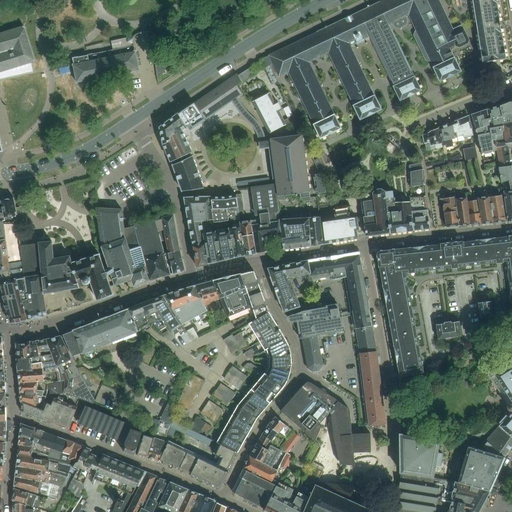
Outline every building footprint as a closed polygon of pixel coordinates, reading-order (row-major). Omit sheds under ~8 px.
[(360,119),(372,114),(381,109),(374,95),(350,46),(356,43),(357,44),(364,41),(363,39),(370,36),(394,86),(393,86),(400,100),(411,95),(421,90),(414,76),(389,24),(393,22),(395,26),(398,28),(405,25),(406,21),(405,17),(409,15),(416,31),(415,31),(414,35),(426,60),(429,61),(430,61),(434,67),(433,67),(440,81),(451,76),(461,71),(454,57),(454,58),(449,48),(455,45),(456,46),(459,47),(467,43),(469,40),(468,40),(463,29),(461,25),(453,29),(439,0),(438,0),(384,0),(380,2),(352,15),(344,19),(317,32),(268,55),(273,64),(279,77),(288,72),(314,124),(313,124),(320,139),(331,133),(341,128),(334,114),(309,62),(328,53),(354,105),(353,105),(360,119)] [(481,51),(480,51),(482,63),(506,59),(504,47),(501,29),(500,25),(500,22),(497,3),(496,0),(472,0),(475,18),(476,23),(481,51)] [(151,40),(153,50),(153,54),(158,81),(160,84),(207,54),(204,44),(207,43),(206,39),(203,40),(197,22),(151,36),(150,36),(151,40)] [(24,26),(0,33),(0,78),(32,70),(31,63),(35,61),(34,58),(33,59),(32,54),(31,51),(30,47),(28,41),(27,37),(26,34),(24,29),(25,29),(24,26)] [(139,70),(139,69),(138,69),(138,68),(135,52),(135,51),(134,51),(133,48),(133,47),(133,45),(132,45),(132,43),(127,42),(128,38),(127,38),(125,38),(120,39),(111,41),(113,50),(93,54),(92,54),(92,53),(92,54),(91,54),(88,55),(88,54),(88,55),(88,54),(87,54),(87,55),(78,57),(77,57),(76,57),(73,58),(73,57),(72,58),(73,58),(73,60),(73,61),(74,64),(73,64),(73,65),(73,66),(77,81),(77,82),(76,82),(77,83),(77,82),(78,82),(91,79),(92,79),(93,79),(92,78),(93,78),(122,72),(123,72),(123,73),(124,73),(124,72),(138,69),(138,70),(139,70)] [(264,68),(271,65),(273,64),(268,55),(260,60),(260,61),(264,68)] [(250,68),(238,76),(242,83),(254,75),(250,68)] [(174,116),(160,127),(163,143),(163,144),(165,148),(169,157),(171,162),(172,161),(173,161),(174,164),(176,163),(175,160),(191,152),(181,130),(187,127),(189,129),(198,123),(223,106),(232,100),(236,106),(239,103),(236,98),(242,93),(237,86),(242,83),(238,76),(238,75),(237,73),(229,78),(213,89),(203,96),(188,107),(187,107),(187,108),(178,114),(174,116)] [(269,93),(253,102),(257,111),(260,116),(269,133),(270,132),(276,130),(277,129),(285,125),(284,121),(283,120),(278,110),(281,108),(278,103),(275,104),(269,93)] [(511,100),(500,105),(502,115),(511,112),(511,100)] [(503,126),(503,124),(501,115),(500,105),(489,109),(486,110),(489,127),(492,127),(492,128),(503,126)] [(481,153),(492,151),(493,151),(489,127),(486,110),(472,115),(476,129),(481,153)] [(455,121),(454,121),(454,122),(456,134),(457,137),(463,135),(463,138),(466,137),(466,138),(470,137),(471,136),(472,135),(473,135),(472,128),(469,117),(469,116),(467,116),(460,119),(457,120),(455,121)] [(442,126),(438,128),(442,144),(442,146),(445,146),(446,148),(452,147),(451,140),(457,138),(457,137),(456,134),(454,122),(447,124),(445,125),(443,126),(442,126)] [(492,127),(489,127),(493,151),(506,148),(506,146),(506,143),(511,142),(511,122),(507,123),(503,124),(503,126),(492,128),(492,127)] [(431,133),(423,136),(424,143),(426,143),(427,146),(425,146),(426,151),(435,149),(434,145),(442,144),(438,128),(430,131),(431,133)] [(271,147),(271,148),(277,195),(284,194),(284,196),(299,194),(300,199),(305,198),(310,198),(309,192),(310,192),(307,176),(301,134),(292,136),(291,135),(280,136),(280,137),(270,138),(270,142),(266,142),(260,143),(260,148),(271,147)] [(384,139),(380,144),(390,153),(395,147),(384,139)] [(475,147),(470,148),(463,149),(464,153),(465,159),(465,160),(465,161),(473,160),(477,159),(475,147)] [(500,167),(509,166),(508,159),(509,159),(508,152),(507,152),(506,148),(493,151),(492,151),(494,163),(495,163),(499,163),(500,167)] [(327,177),(334,175),(330,167),(332,166),(328,158),(326,159),(323,152),(317,154),(327,177)] [(174,164),(173,165),(178,180),(182,190),(182,191),(190,190),(194,189),(195,189),(203,188),(193,160),(192,156),(176,163),(174,164)] [(461,162),(435,168),(439,183),(450,181),(451,182),(455,181),(455,179),(458,179),(464,177),(462,167),(461,162)] [(409,165),(409,172),(418,170),(423,169),(422,163),(421,163),(417,164),(409,165)] [(500,167),(499,167),(501,182),(506,181),(508,180),(511,179),(511,167),(511,165),(509,166),(500,167)] [(418,170),(409,172),(409,180),(409,186),(409,187),(414,186),(424,185),(423,169),(418,170)] [(319,174),(313,175),(315,186),(316,193),(321,193),(325,192),(325,193),(326,193),(325,185),(320,174),(319,174)] [(251,220),(251,221),(255,248),(256,252),(256,253),(266,251),(263,236),(274,234),(280,233),(279,219),(276,197),(274,185),(252,188),(255,215),(260,214),(260,219),(251,221),(251,220)] [(360,196),(361,202),(366,236),(390,233),(385,199),(386,198),(393,198),(392,191),(385,192),(385,191),(381,189),(375,189),(372,193),(372,195),(369,195),(367,193),(362,194),(360,196)] [(485,197),(477,198),(478,200),(482,224),(493,223),(487,192),(485,192),(485,197)] [(492,192),(488,192),(493,223),(505,222),(502,195),(493,197),(492,192)] [(212,197),(210,197),(214,223),(220,222),(228,221),(240,218),(239,215),(238,212),(238,210),(238,207),(237,205),(237,202),(237,200),(236,197),(236,195),(236,194),(229,196),(225,197),(212,197)] [(17,222),(16,219),(15,213),(16,213),(16,208),(15,202),(13,197),(1,200),(2,205),(5,221),(3,221),(3,223),(17,222)] [(198,197),(192,197),(184,197),(187,213),(189,226),(193,246),(205,243),(201,224),(201,222),(213,221),(213,224),(214,223),(210,197),(198,197)] [(427,209),(425,197),(420,197),(415,198),(409,198),(410,202),(412,218),(428,217),(427,209)] [(446,227),(459,225),(455,199),(454,197),(441,199),(443,211),(444,211),(446,227)] [(463,198),(455,199),(459,225),(459,226),(470,224),(469,219),(467,202),(466,197),(463,198)] [(389,228),(390,233),(413,230),(413,225),(412,218),(410,202),(395,202),(394,198),(393,198),(386,198),(389,228)] [(472,201),(467,202),(469,219),(470,224),(470,225),(482,224),(478,200),(472,201)] [(323,244),(340,241),(347,240),(357,238),(356,230),(358,230),(356,217),(345,219),(341,206),(329,209),(330,211),(325,212),(327,219),(329,219),(329,221),(320,223),(322,239),(323,244)] [(97,208),(96,208),(101,246),(104,256),(113,281),(115,285),(131,280),(134,286),(140,284),(149,281),(147,276),(144,265),(136,268),(134,263),(143,260),(141,253),(131,255),(125,238),(125,236),(125,233),(124,229),(122,209),(106,208),(97,208)] [(162,219),(155,221),(160,238),(162,238),(163,240),(165,239),(168,253),(175,251),(180,250),(179,247),(176,228),(173,215),(171,215),(162,218),(162,219)] [(314,217),(309,218),(310,246),(314,245),(322,244),(323,244),(322,239),(320,223),(320,217),(314,217)] [(413,225),(413,230),(430,229),(428,217),(412,218),(413,225)] [(283,249),(310,246),(309,218),(279,219),(280,233),(283,249)] [(251,220),(239,222),(240,225),(244,250),(245,255),(252,253),(256,253),(256,252),(255,248),(251,221),(251,220)] [(128,228),(124,229),(125,233),(125,236),(125,238),(131,255),(141,253),(143,260),(144,265),(147,276),(149,281),(155,279),(156,279),(156,278),(162,276),(163,277),(164,276),(170,274),(169,270),(164,254),(160,238),(155,221),(134,226),(132,226),(128,228)] [(208,263),(220,260),(216,233),(214,223),(213,224),(213,221),(201,222),(201,224),(205,243),(208,263)] [(234,257),(245,255),(244,250),(240,225),(228,227),(229,231),(234,257)] [(216,233),(220,260),(234,257),(229,231),(216,233)] [(401,376),(418,373),(422,372),(423,372),(404,273),(486,264),(506,262),(511,309),(511,235),(510,236),(509,236),(509,237),(508,237),(496,238),(495,238),(493,238),(492,238),(493,239),(478,240),(477,240),(476,240),(475,241),(464,242),(463,242),(463,241),(462,241),(457,242),(456,240),(455,241),(455,242),(448,243),(448,241),(447,241),(447,243),(442,243),(442,244),(440,244),(439,245),(429,246),(428,246),(426,246),(425,246),(411,248),(410,248),(409,248),(408,248),(395,250),(395,249),(394,250),(394,249),(393,249),(393,250),(382,251),(381,251),(380,251),(378,253),(377,255),(377,256),(377,257),(379,266),(379,267),(380,268),(383,284),(383,285),(383,286),(383,287),(386,304),(386,305),(386,306),(387,306),(387,307),(390,324),(390,325),(390,326),(391,327),(394,344),(394,345),(394,346),(394,347),(398,364),(397,364),(398,365),(397,365),(398,366),(398,367),(400,375),(399,375),(400,376),(401,376)] [(0,241),(0,272),(4,272),(10,271),(5,240),(0,241)] [(38,244),(42,276),(43,293),(44,293),(46,293),(49,292),(51,292),(50,292),(54,291),(54,292),(55,291),(58,291),(60,291),(60,290),(63,290),(65,290),(68,289),(70,289),(73,288),(75,288),(78,287),(78,288),(79,287),(92,285),(97,299),(113,294),(110,286),(109,282),(100,255),(72,263),(70,255),(54,258),(52,241),(38,242),(38,244)] [(205,243),(193,246),(197,266),(197,267),(208,263),(205,243)] [(47,315),(46,312),(43,293),(42,276),(38,244),(20,246),(24,278),(27,298),(22,301),(25,315),(26,319),(26,320),(28,319),(31,319),(32,319),(32,318),(34,318),(35,318),(37,318),(37,317),(40,317),(42,317),(42,316),(45,315),(45,316),(47,315)] [(175,251),(168,253),(172,269),(173,273),(184,270),(180,250),(175,251)] [(308,260),(311,276),(312,276),(313,283),(314,283),(322,282),(321,275),(323,274),(324,280),(331,279),(331,280),(333,280),(341,279),(342,278),(342,277),(346,277),(348,290),(354,329),(356,328),(356,329),(360,353),(369,425),(369,426),(385,424),(386,424),(378,365),(377,354),(376,351),(377,351),(376,351),(359,255),(309,262),(309,260),(308,260)] [(270,277),(276,292),(280,303),(281,303),(284,312),(284,311),(300,306),(289,278),(309,274),(310,276),(311,276),(308,260),(268,268),(271,277),(270,277)] [(252,307),(255,316),(256,319),(269,312),(254,271),(253,271),(241,274),(242,279),(245,288),(251,307),(252,307)] [(11,280),(9,272),(0,272),(0,279),(0,283),(10,323),(21,321),(25,320),(26,319),(25,315),(22,301),(27,298),(24,278),(11,280)] [(214,281),(213,281),(220,298),(220,299),(228,317),(241,311),(247,321),(255,316),(252,307),(251,307),(245,288),(242,279),(241,274),(231,277),(230,276),(224,278),(214,281)] [(220,299),(220,298),(213,281),(194,286),(204,306),(213,301),(220,299)] [(164,296),(182,324),(207,311),(204,306),(194,286),(181,290),(172,293),(164,296)] [(182,325),(163,296),(151,300),(166,325),(171,332),(179,326),(182,325)] [(151,300),(140,304),(143,308),(151,322),(153,326),(159,323),(162,328),(166,325),(151,300)] [(492,316),(490,302),(477,303),(479,318),(492,316)] [(144,326),(151,322),(143,308),(140,304),(136,306),(128,309),(130,314),(137,331),(139,331),(140,330),(139,329),(140,328),(144,326)] [(322,362),(317,335),(345,330),(341,311),(339,311),(338,304),(326,306),(326,307),(321,308),(301,311),(287,317),(301,338),(306,365),(308,368),(310,370),(316,374),(321,368),(322,366),(322,364),(322,362)] [(136,332),(128,309),(107,317),(94,322),(73,330),(73,331),(74,330),(82,352),(82,353),(107,343),(112,342),(136,332)] [(248,323),(254,333),(274,320),(269,312),(256,319),(248,323)] [(254,333),(259,341),(279,329),(274,320),(254,333)] [(461,336),(459,321),(435,325),(437,339),(461,336)] [(259,341),(265,350),(285,338),(279,329),(259,341)] [(74,330),(73,331),(63,335),(72,356),(82,352),(74,330)] [(137,331),(136,332),(140,341),(145,339),(139,331),(137,331)] [(233,336),(237,343),(244,339),(240,332),(233,336)] [(233,355),(241,349),(237,343),(231,334),(223,339),(233,355)] [(61,336),(46,339),(52,355),(55,362),(56,365),(58,365),(59,366),(60,369),(65,381),(64,389),(64,392),(64,393),(79,398),(80,399),(86,401),(88,397),(90,392),(85,383),(80,374),(79,373),(76,368),(72,359),(71,359),(61,336)] [(267,358),(291,354),(291,352),(290,350),(289,347),(289,346),(288,343),(287,341),(285,339),(285,338),(265,350),(267,358)] [(46,339),(38,341),(39,346),(40,351),(45,350),(45,356),(52,355),(46,339)] [(237,343),(241,349),(248,345),(244,339),(237,343)] [(38,341),(30,342),(31,343),(31,358),(41,357),(40,351),(39,346),(38,341)] [(31,343),(16,344),(17,359),(22,358),(31,358),(31,343)] [(251,358),(254,355),(250,349),(244,353),(247,358),(251,358)] [(267,366),(290,371),(291,369),(291,367),(291,365),(292,362),(291,360),(291,357),(291,355),(291,354),(267,358),(267,366)] [(22,358),(17,359),(18,370),(32,369),(32,363),(55,362),(52,355),(45,356),(41,357),(31,358),(22,358)] [(32,369),(18,370),(20,383),(37,382),(43,381),(43,380),(43,372),(56,371),(58,381),(65,381),(60,369),(59,366),(58,365),(56,365),(55,362),(32,363),(32,369)] [(250,372),(254,366),(251,363),(247,363),(244,368),(250,372)] [(511,363),(494,375),(511,402),(511,410),(499,425),(511,436),(511,363)] [(236,378),(241,372),(232,366),(224,379),(232,385),(236,378)] [(264,373),(284,387),(285,385),(286,383),(287,382),(288,379),(288,378),(289,376),(290,373),(290,371),(267,366),(264,373)] [(241,372),(236,378),(243,383),(247,376),(241,372)] [(264,373),(258,381),(277,395),(284,387),(264,373)] [(204,381),(190,374),(188,380),(193,382),(190,387),(187,393),(184,399),(181,405),(189,410),(204,381)] [(236,378),(232,385),(238,389),(243,383),(236,378)] [(65,381),(47,382),(48,390),(49,390),(50,394),(53,394),(63,394),(63,393),(64,393),(64,392),(64,389),(65,381)] [(258,381),(251,389),(270,403),(277,395),(258,381)] [(398,401),(424,382),(423,381),(415,382),(406,383),(406,384),(395,386),(396,388),(395,388),(395,389),(396,389),(396,391),(397,397),(397,399),(397,400),(398,402),(398,401)] [(37,382),(20,383),(20,392),(36,393),(36,395),(42,396),(43,391),(37,390),(37,382)] [(225,395),(229,389),(221,383),(212,396),(220,401),(225,395)] [(302,387),(281,410),(306,432),(309,435),(315,440),(321,426),(321,425),(321,426),(319,424),(329,412),(330,413),(331,414),(331,415),(331,416),(334,436),(340,464),(354,465),(353,452),(368,452),(370,452),(370,433),(352,434),(350,411),(349,410),(349,409),(348,408),(347,407),(344,405),(338,401),(326,394),(326,393),(326,391),(325,390),(324,389),(323,389),(322,389),(321,389),(320,389),(311,384),(309,383),(308,383),(307,383),(306,383),(306,384),(302,387)] [(235,393),(229,389),(225,395),(231,400),(235,393)] [(264,410),(270,403),(251,389),(244,397),(264,410)] [(36,393),(20,392),(21,401),(41,409),(44,402),(46,397),(42,396),(36,395),(36,393)] [(94,400),(90,392),(88,397),(86,401),(93,404),(94,400)] [(225,395),(220,401),(227,406),(231,400),(225,395)] [(257,418),(264,410),(244,397),(238,405),(257,418)] [(21,402),(21,412),(22,412),(33,417),(36,418),(45,421),(46,421),(55,424),(58,425),(68,429),(69,427),(70,425),(77,407),(54,398),(51,405),(45,402),(44,402),(41,409),(21,402)] [(200,413),(209,418),(213,412),(217,406),(209,400),(200,413)] [(168,403),(160,419),(171,423),(176,411),(176,410),(168,403)] [(238,405),(233,414),(252,427),(257,418),(238,405)] [(79,412),(80,412),(78,417),(80,418),(78,423),(79,424),(79,423),(84,425),(85,425),(89,427),(90,428),(90,427),(95,429),(94,430),(95,430),(100,432),(101,432),(106,434),(105,434),(106,435),(106,434),(111,436),(111,437),(112,437),(117,439),(116,440),(117,440),(122,428),(124,423),(124,422),(116,419),(115,419),(113,418),(108,416),(107,415),(107,416),(102,414),(102,413),(97,411),(96,411),(91,409),(91,408),(91,409),(86,407),(86,406),(85,406),(84,409),(81,408),(80,408),(80,409),(79,409),(79,410),(79,411),(79,412)] [(223,410),(217,406),(213,412),(219,416),(223,410)] [(213,412),(209,418),(215,423),(219,416),(213,412)] [(233,414),(228,422),(247,436),(252,427),(233,414)] [(201,429),(206,423),(197,417),(193,423),(201,429)] [(276,417),(268,425),(277,432),(284,438),(284,437),(285,437),(291,430),(285,424),(284,424),(282,422),(277,418),(276,417)] [(154,437),(147,458),(158,462),(165,441),(167,435),(168,435),(172,423),(171,423),(160,419),(159,420),(157,426),(156,430),(157,430),(154,437)] [(228,422),(223,431),(242,445),(247,436),(228,422)] [(208,433),(212,427),(206,423),(201,429),(208,433)] [(21,424),(19,436),(41,444),(44,432),(35,429),(21,424)] [(123,451),(135,454),(136,451),(140,438),(144,426),(139,425),(138,428),(132,426),(126,440),(123,450),(123,451)] [(268,425),(262,434),(271,441),(268,444),(270,445),(274,447),(276,448),(284,438),(277,432),(268,425)] [(511,436),(499,425),(478,449),(504,457),(511,445),(511,436)] [(216,442),(218,443),(238,452),(242,445),(223,431),(216,442)] [(44,432),(41,444),(44,445),(52,448),(53,448),(56,441),(58,437),(44,432)] [(299,436),(293,432),(282,448),(288,453),(299,436)] [(262,434),(257,444),(261,446),(267,450),(270,445),(268,444),(271,441),(262,434)] [(401,434),(400,434),(400,436),(400,447),(400,449),(400,457),(400,459),(401,470),(400,470),(401,472),(433,478),(435,466),(440,467),(442,454),(438,453),(439,441),(401,435),(401,434)] [(143,435),(142,439),(137,455),(147,458),(153,438),(143,435)] [(19,436),(19,445),(24,446),(32,447),(33,441),(19,436)] [(56,441),(53,448),(62,452),(65,445),(66,440),(58,437),(56,441)] [(65,445),(62,452),(70,455),(72,447),(74,443),(66,440),(65,445)] [(70,455),(68,463),(72,465),(74,465),(77,462),(78,462),(84,447),(74,443),(72,447),(70,455)] [(168,465),(177,447),(168,443),(158,462),(168,465)] [(238,452),(218,443),(220,444),(215,454),(222,458),(219,465),(229,470),(237,454),(238,452)] [(319,447),(312,443),(303,461),(310,465),(319,447)] [(257,444),(250,456),(254,458),(277,471),(280,465),(286,453),(281,450),(276,448),(274,447),(270,445),(267,450),(261,446),(257,444)] [(19,445),(18,455),(31,456),(32,447),(24,446),(19,445)] [(74,465),(72,468),(77,471),(73,478),(78,481),(89,453),(91,450),(84,447),(78,462),(77,462),(74,465)] [(177,447),(168,465),(176,468),(178,469),(186,452),(177,447)] [(461,470),(457,481),(457,482),(485,489),(489,491),(489,490),(490,490),(504,457),(478,449),(467,447),(464,458),(460,457),(456,469),(461,470)] [(178,469),(191,475),(220,489),(228,472),(186,452),(178,469)] [(89,453),(78,481),(84,484),(89,472),(91,467),(97,470),(101,459),(95,457),(96,456),(89,453)] [(96,472),(93,478),(102,481),(111,458),(103,454),(101,459),(97,470),(96,472)] [(292,457),(286,454),(280,466),(286,469),(292,457)] [(18,455),(17,466),(22,467),(48,472),(67,477),(72,465),(67,464),(49,460),(31,457),(18,455)] [(250,456),(243,468),(247,471),(271,483),(277,486),(279,483),(273,479),(277,471),(254,458),(250,456)] [(111,458),(102,481),(110,484),(119,461),(111,458)] [(119,461),(110,484),(117,487),(127,464),(119,461)] [(314,462),(312,466),(323,471),(325,467),(314,462)] [(127,464),(117,487),(125,490),(135,467),(127,464)] [(17,466),(15,477),(51,484),(63,486),(67,477),(48,472),(22,467),(17,466)] [(135,467),(125,490),(128,492),(132,493),(135,488),(136,488),(144,471),(135,467)] [(240,477),(232,492),(238,495),(238,494),(259,505),(264,508),(264,510),(272,494),(273,495),(277,486),(271,483),(247,471),(243,468),(244,469),(240,477)] [(321,472),(316,469),(311,481),(316,483),(321,472)] [(138,511),(157,476),(147,472),(135,495),(126,511),(138,511)] [(401,473),(401,511),(440,511),(441,511),(446,511),(448,510),(449,510),(449,509),(452,497),(451,497),(455,481),(457,482),(457,481),(433,478),(401,472),(400,472),(401,472),(401,473)] [(157,476),(138,511),(155,511),(171,482),(170,482),(168,481),(157,476)] [(15,477),(14,486),(48,497),(51,484),(15,477)] [(72,478),(67,490),(80,498),(82,495),(83,495),(84,494),(84,493),(84,485),(84,484),(78,481),(73,478),(72,478)] [(489,491),(485,489),(457,482),(455,481),(451,497),(452,497),(449,509),(463,511),(478,511),(489,491)] [(171,482),(155,511),(177,511),(186,494),(188,489),(171,482)] [(353,502),(355,484),(343,484),(339,483),(318,482),(316,485),(311,498),(304,511),(373,511),(368,509),(353,502)] [(264,510),(264,511),(266,511),(304,511),(311,498),(299,492),(296,496),(291,494),(293,490),(288,488),(289,487),(279,483),(277,486),(273,495),(272,494),(264,510)] [(14,488),(13,500),(26,504),(37,509),(38,509),(42,497),(15,488),(14,488)] [(186,494),(177,511),(190,511),(196,498),(198,494),(188,489),(186,494)] [(126,511),(135,495),(128,492),(123,503),(118,500),(111,511),(79,511),(89,497),(84,494),(72,511),(126,511)] [(210,511),(215,501),(199,494),(197,499),(191,511),(210,511)] [(12,511),(37,511),(37,509),(26,504),(13,500),(12,511)] [(224,511),(225,511),(227,507),(217,502),(213,511),(224,511)]
